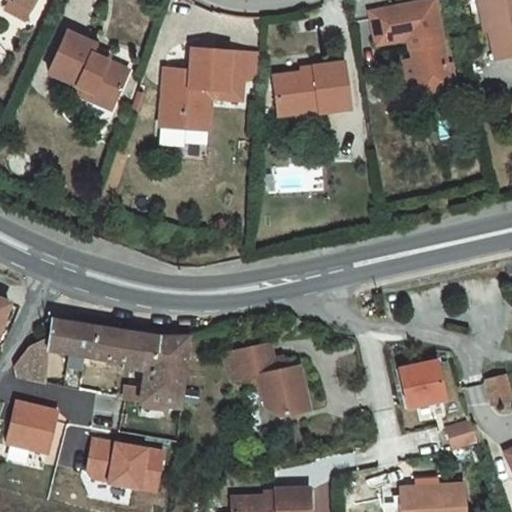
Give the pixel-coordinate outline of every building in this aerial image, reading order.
[(32,7),(18,0),(12,0),(8,8),(26,18),(32,7)] [(436,0),(424,0),(373,11),(379,43),(411,37),(412,46),(414,46),(417,59),(424,63),(426,71),(421,78),(423,91),(454,85),(436,0)] [(511,0),(484,0),(497,58),(511,54),(511,0)] [(99,44),(71,30),(52,71),(80,84),(77,91),(93,99),(97,92),(118,101),(132,69),(111,60),(95,53),(98,47),(99,44)] [(114,55),(98,47),(95,53),(111,60),(114,55)] [(247,51),(194,47),(192,69),(166,67),(163,113),(188,115),(187,128),(210,129),(213,96),(243,98),(247,51)] [(317,70),(276,77),(282,115),(299,112),(323,108),(323,111),(354,106),(347,61),(316,65),(317,70)] [(118,101),(97,92),(93,99),(114,108),(118,101)] [(323,108),(299,112),(300,121),(324,117),(323,111),(323,108)] [(188,115),(163,113),(162,126),(187,128),(188,115)] [(511,278),(503,280),(511,327),(511,278)] [(35,358),(32,370),(73,378),(79,348),(38,341),(35,358)] [(130,396),(138,359),(116,355),(79,348),(73,378),(109,385),(107,392),(130,396)] [(166,432),(177,356),(138,359),(130,396),(128,413),(126,426),(166,432)] [(14,368),(0,385),(0,395),(27,403),(32,370),(35,358),(14,368)] [(257,365),(215,373),(222,403),(237,400),(239,418),(253,421),(256,429),(256,433),(260,436),(265,438),(271,438),(294,434),(284,387),(261,392),(257,365)] [(423,388),(385,397),(393,435),(431,426),(423,388)] [(492,404),(473,407),(478,428),(497,425),(492,404)] [(128,413),(111,409),(109,422),(126,426),(128,413)] [(457,449),(433,455),(438,474),(462,468),(457,449)] [(511,469),(492,479),(503,503),(511,498),(511,469)] [(101,478),(71,474),(69,491),(98,495),(101,478)] [(511,511),(511,498),(503,503),(507,511),(511,511)]
